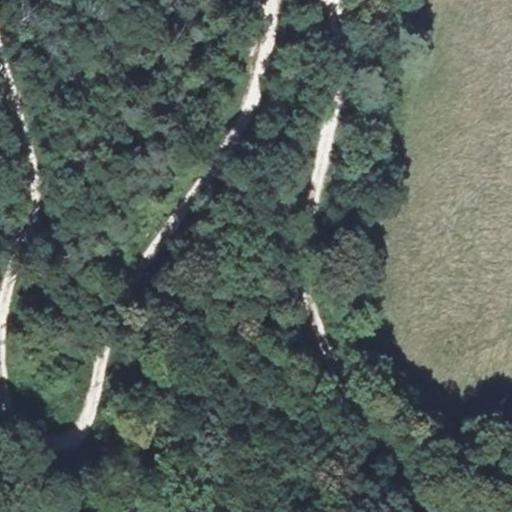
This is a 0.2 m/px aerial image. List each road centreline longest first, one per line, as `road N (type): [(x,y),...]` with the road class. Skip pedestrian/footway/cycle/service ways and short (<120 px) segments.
road 1 (track): [(0,370),(19,436),(55,447),(85,420),(120,294),(197,179),(249,78),(268,0)]
road 2 (track): [(328,0),(345,81),(305,231),(306,328),(340,397),(449,511)]
road 3 (track): [(0,55),(40,153),(34,218),(6,280),(0,330)]
